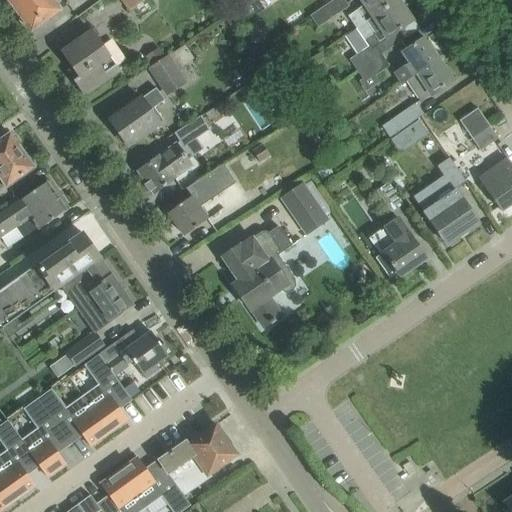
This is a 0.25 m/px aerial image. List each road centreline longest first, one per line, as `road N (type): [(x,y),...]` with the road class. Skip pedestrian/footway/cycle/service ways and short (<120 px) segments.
road 1 (tertiary): [(224,370),(0,50)]
road 2 (residential): [(511,246),(259,421)]
road 3 (residential): [(26,511),(224,370)]
road 4 (residential): [(441,0),(511,101)]
